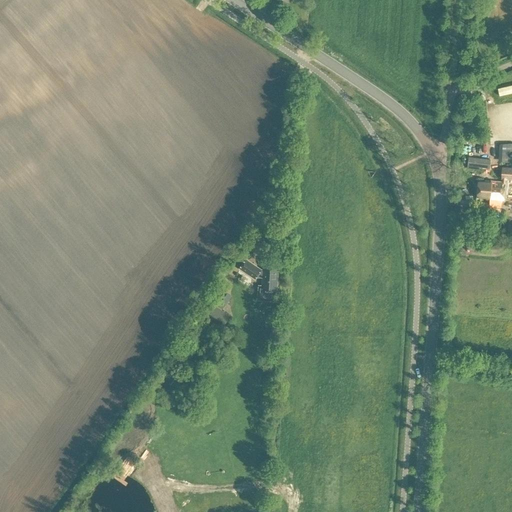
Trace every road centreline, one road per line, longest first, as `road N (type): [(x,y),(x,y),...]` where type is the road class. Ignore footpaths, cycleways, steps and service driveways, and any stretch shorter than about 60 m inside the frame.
road 1 (secondary): [(418,511),(440,216),(430,151)]
road 2 (secondary): [(430,151),(385,99),(232,0)]
road 3 (unclassified): [(430,151),(443,142),(449,97),(511,63)]
